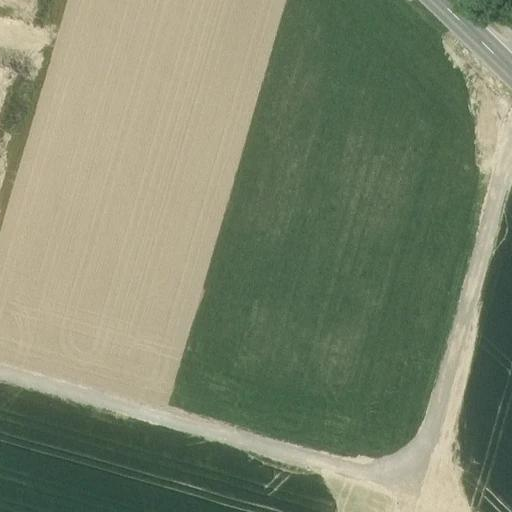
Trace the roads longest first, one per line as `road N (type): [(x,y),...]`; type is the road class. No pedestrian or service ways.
road 1 (track): [(413,483),(0,365)]
road 2 (track): [(405,511),(511,141)]
